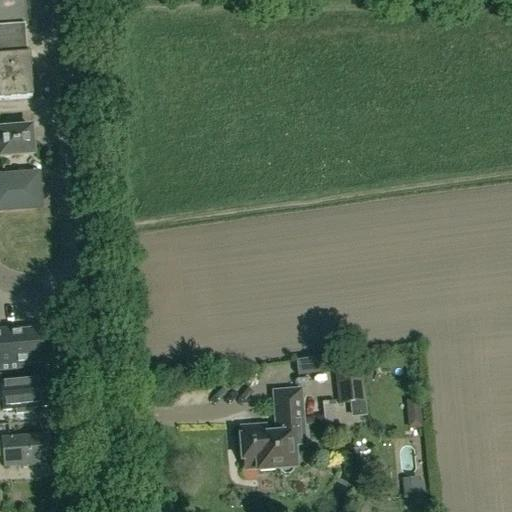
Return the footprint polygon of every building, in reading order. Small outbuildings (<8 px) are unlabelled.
[(0,0),(0,115),(25,114),(25,112),(21,112),(20,99),(24,98),(23,82),(18,82),(17,69),(22,69),(20,52),(16,52),(15,40),(20,39),(18,9),(13,8),(12,0),(0,0)] [(241,112),(235,100),(219,108),(233,136),(249,128),(241,112)] [(0,159),(33,157),(33,153),(36,153),(35,143),(32,143),(31,130),(10,131),(9,127),(0,127),(0,159)] [(0,179),(0,212),(40,210),(37,176),(0,179)] [(0,372),(24,370),(24,366),(42,364),(42,362),(43,362),(40,332),(39,330),(0,333),(0,372)] [(366,418),(361,370),(335,373),(338,406),(350,405),(351,420),(366,418)] [(0,388),(1,389),(3,412),(15,411),(15,416),(33,415),(33,410),(43,409),(40,379),(17,381),(17,375),(0,376),(0,388)] [(241,443),(238,444),(239,457),(242,456),(242,463),(257,462),(257,472),(278,471),(278,472),(279,473),(279,474),(280,475),(281,476),(282,477),(283,478),(285,478),(286,478),(287,478),(289,478),(290,477),(291,476),(292,475),(293,474),(293,473),(293,472),(294,470),(295,470),(293,449),(303,448),(299,393),(274,394),(277,436),(266,437),(265,429),(240,431),(241,443)] [(322,404),(325,439),(339,438),(335,402),(322,404)] [(2,440),(4,469),(49,466),(46,435),(2,440)] [(419,480),(403,481),(405,496),(424,494),(423,483),(419,484),(419,480)]
